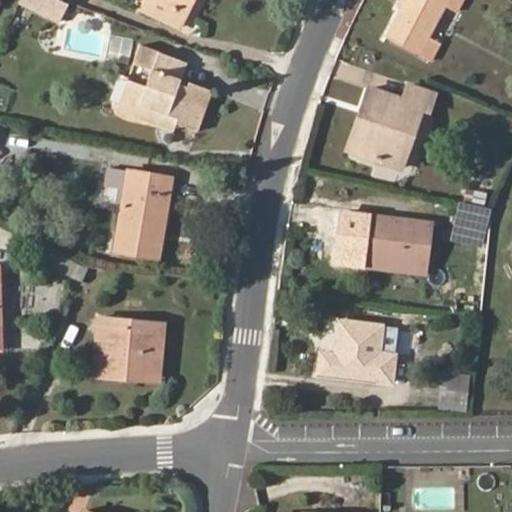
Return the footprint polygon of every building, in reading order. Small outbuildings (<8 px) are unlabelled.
[(40,0),(36,7),(49,13),(55,0),(40,0)] [(55,0),(49,13),(64,20),(73,1),(71,0),(55,0)] [(179,28),(187,12),(163,0),(149,0),(144,11),(179,28)] [(163,0),(187,12),(192,0),(163,0)] [(439,39),(428,32),(444,4),(455,10),(460,0),(406,0),(387,37),(429,59),(439,39)] [(202,117),(198,116),(208,91),(181,81),(187,65),(140,46),(127,80),(134,84),(125,106),(156,118),(158,114),(177,121),(175,126),(195,134),(202,117)] [(115,110),(173,132),(175,126),(177,121),(158,114),(156,118),(125,106),(134,84),(127,80),(115,110)] [(349,147),(398,165),(422,106),(425,108),(432,92),(407,83),(402,97),(367,85),(359,107),(364,110),(349,147)] [(202,117),(212,93),(208,91),(198,116),(202,117)] [(359,107),(344,146),(349,147),(364,110),(359,107)] [(113,252),(154,257),(168,181),(127,172),(113,252)] [(430,224),(366,216),(361,257),(424,265),(430,224)] [(452,235),(479,241),(483,223),(455,218),(452,235)] [(44,265),(82,284),(89,269),(51,251),(44,265)] [(361,264),(423,272),(424,265),(361,257),(361,264)] [(96,319),(92,376),(125,378),(127,366),(159,368),(162,324),(96,319)] [(318,373),(390,382),(394,355),(379,353),(382,326),(339,321),(335,354),(321,352),(318,373)] [(125,378),(158,381),(159,368),(127,366),(125,378)] [(444,368),(440,405),(468,408),(472,371),(444,368)]
